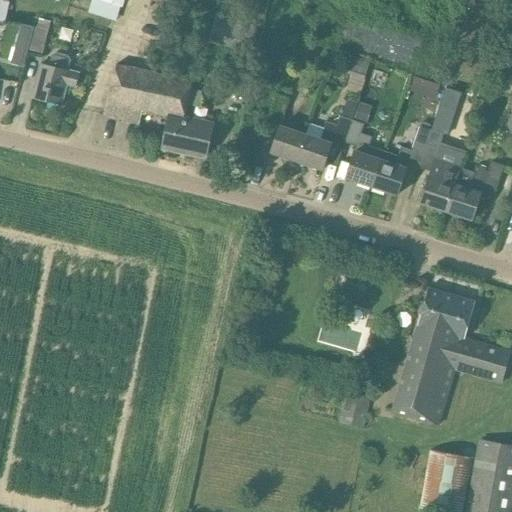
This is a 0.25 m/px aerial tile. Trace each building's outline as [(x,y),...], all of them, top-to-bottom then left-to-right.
[(0,0),(0,21),(4,22),(8,4),(0,1),(0,0)] [(92,0),(89,13),(115,22),(120,7),(122,8),(124,0),(92,0)] [(256,27),(215,16),(209,43),(250,53),(256,27)] [(485,27),(472,23),(466,44),(479,48),(485,27)] [(21,24),(17,40),(30,44),(35,27),(21,24)] [(66,57),(57,55),(52,57),(50,66),(41,64),(32,99),(61,106),(67,85),(66,85),(70,71),(67,71),(69,62),(66,57)] [(353,58),(348,70),(365,76),(370,63),(353,58)] [(143,111),(150,113),(154,98),(187,104),(193,81),(116,64),(103,116),(139,125),(143,111)] [(511,145),(511,92),(498,142),(511,145)] [(289,96),(278,93),(273,108),(270,118),(282,122),(289,96)] [(184,117),(187,104),(154,98),(150,113),(169,117),(162,149),(205,159),(209,139),(213,123),(184,117)] [(366,125),(372,108),(359,104),(353,121),(364,125),(366,125)] [(305,135),(297,162),(322,170),(331,144),(332,144),(333,139),(344,143),(352,121),(340,117),(337,126),(327,122),(320,140),(305,135)] [(352,121),(344,143),(355,147),(354,152),(346,178),(371,187),(380,161),(366,156),(372,138),(361,134),(364,125),(353,121),(352,121)] [(408,165),(419,168),(432,130),(420,126),(412,151),(401,147),(398,157),(383,152),(380,161),(371,187),(397,196),(406,170),(408,165)] [(271,153),(297,162),(305,135),(280,127),(271,153)] [(420,203),(446,212),(460,169),(466,152),(441,143),(444,134),(432,130),(419,168),(431,172),(420,203)] [(446,212),(472,220),(480,197),(483,198),(486,197),(489,196),(493,194),(494,192),(495,192),(504,166),(491,162),(487,172),(475,168),(474,173),(460,169),(446,212)] [(399,392),(444,406),(474,302),(429,289),(399,392)] [(341,421),(363,427),(371,398),(349,392),(341,421)] [(509,511),(511,500),(511,447),(479,441),(466,511),(509,511)] [(419,511),(460,511),(470,458),(430,451),(419,511)]
